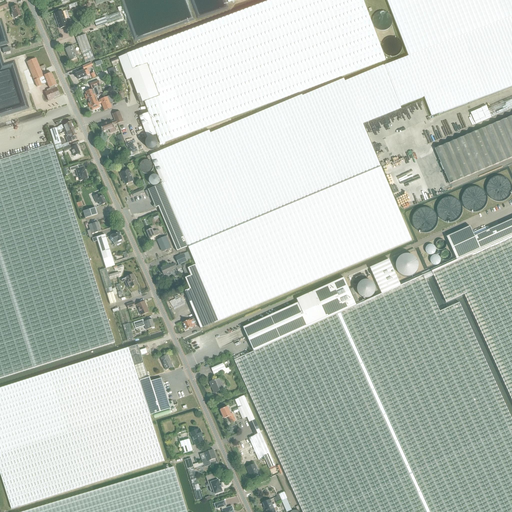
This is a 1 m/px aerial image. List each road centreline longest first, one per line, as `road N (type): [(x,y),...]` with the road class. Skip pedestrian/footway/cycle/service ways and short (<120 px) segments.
road 1 (tertiary): [(249,511),(27,0)]
road 2 (unknown): [(422,151),(415,138),(421,129),(511,91)]
